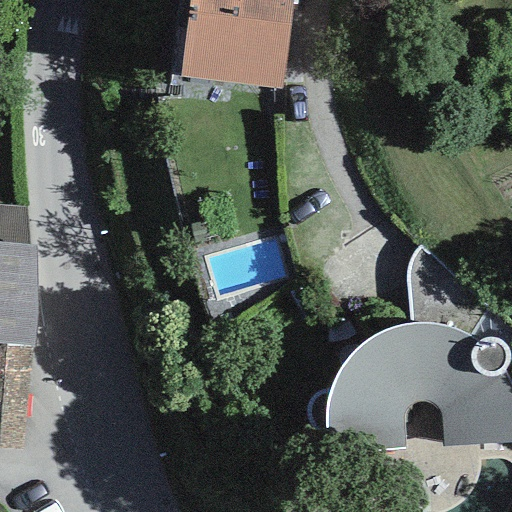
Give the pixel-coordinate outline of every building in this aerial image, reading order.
[(288,0),(187,0),(178,74),(278,87),(288,0)] [(0,243),(27,246),(25,208),(0,205),(0,243)] [(0,243),(0,343),(29,346),(35,347),(37,292),(35,247),(27,246),(0,243)] [(464,332),(468,336),(486,309),(420,248),(414,253),(409,261),(406,272),(410,326),(426,325),(439,325),(464,332)] [(326,444),(328,459),(404,449),(402,415),(408,408),(418,404),(428,404),(441,417),(443,445),(511,442),(511,389),(509,382),(503,371),(507,366),(508,357),(507,350),(501,342),(494,338),(485,339),(478,343),(473,340),(468,336),(464,332),(439,325),(426,325),(410,326),(395,329),(380,334),(361,345),(347,360),(339,375),(329,391),(326,408),(326,427),(326,444)] [(0,447),(21,449),(29,346),(0,343),(0,447)]
